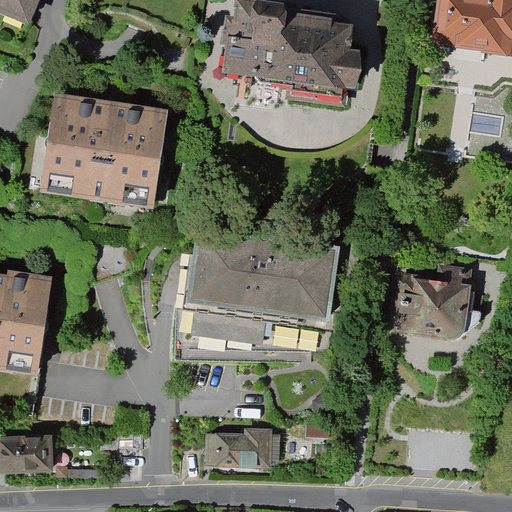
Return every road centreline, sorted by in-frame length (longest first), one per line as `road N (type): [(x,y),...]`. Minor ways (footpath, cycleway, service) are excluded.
road 1 (residential): [(0,503),(351,499)]
road 2 (residential): [(351,499),(511,504)]
